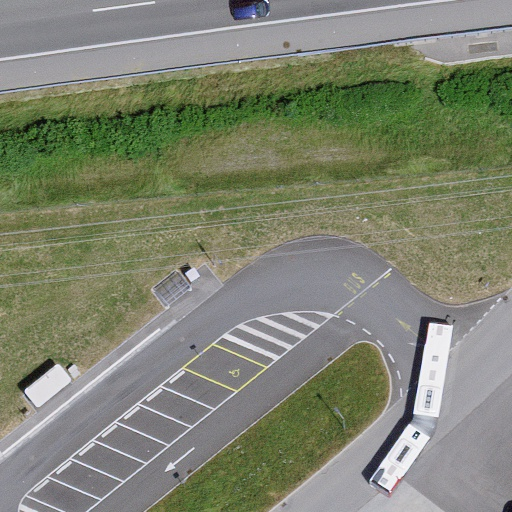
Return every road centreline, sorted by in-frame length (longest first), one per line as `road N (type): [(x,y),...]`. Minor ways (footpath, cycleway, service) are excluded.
road 1 (unclassified): [(511,316),(306,511)]
road 2 (motorway): [(0,24),(180,0)]
